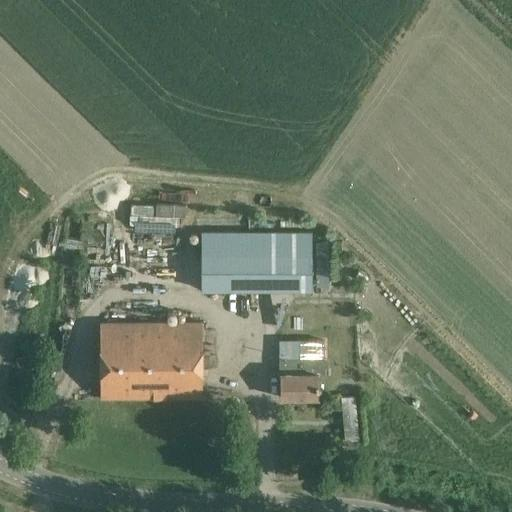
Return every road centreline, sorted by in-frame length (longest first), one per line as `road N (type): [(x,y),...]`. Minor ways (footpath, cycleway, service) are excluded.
road 1 (tertiary): [(307,511),(139,507),(56,488),(0,464)]
road 2 (unknown): [(266,510),(249,343),(186,283)]
